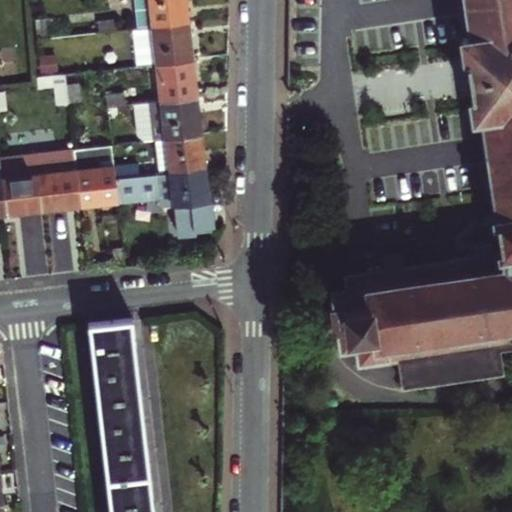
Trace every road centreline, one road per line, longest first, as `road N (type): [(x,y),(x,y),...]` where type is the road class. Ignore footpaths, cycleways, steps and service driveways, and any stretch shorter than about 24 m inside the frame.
road 1 (residential): [(257,279),(262,0)]
road 2 (residential): [(23,305),(257,279)]
road 3 (residential): [(253,511),(257,279)]
road 4 (residential): [(23,305),(48,511)]
